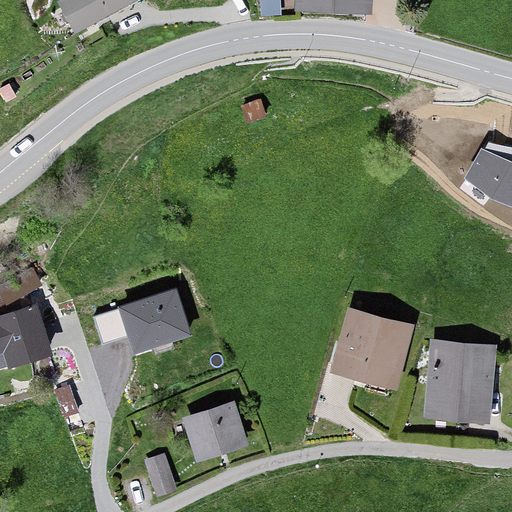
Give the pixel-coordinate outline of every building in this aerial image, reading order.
[(68,0),(62,3),(75,27),(123,0),(68,0)] [(378,0),(303,0),(303,17),(378,19),(378,0)] [(177,284),(118,303),(133,351),(192,332),(177,284)] [(37,300),(0,311),(0,351),(4,350),(8,365),(53,352),(37,300)] [(418,326),(354,309),(336,377),(401,393),(418,326)] [(500,346),(435,343),(431,422),(497,425),(500,346)] [(235,403),(181,423),(196,466),(251,446),(235,403)] [(166,455),(146,462),(159,500),(180,493),(166,455)]
